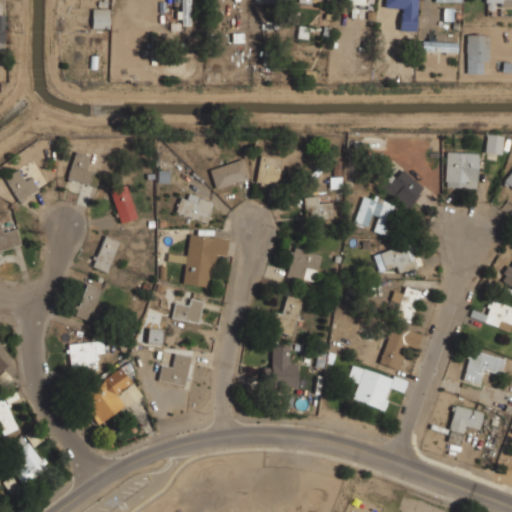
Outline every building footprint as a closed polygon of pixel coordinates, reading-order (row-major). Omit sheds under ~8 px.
[(190,24),(190,0),(180,0),(180,24),(190,24)] [(108,8),(91,7),(91,27),(108,27),(108,8)] [(466,72),(488,72),(488,33),(466,33),(466,72)] [(457,43),(427,42),(427,51),(457,52),(457,43)] [(501,154),(503,134),(486,132),(484,151),(501,154)] [(87,165),(90,154),(74,150),(67,178),(88,183),(93,166),(87,165)] [(445,186),(477,186),(477,151),(445,151),(445,186)] [(281,157),(260,153),(255,183),(276,187),(281,157)] [(210,166),(214,186),(249,179),(245,159),(210,166)] [(38,189),(29,172),(22,177),(17,168),(4,176),(18,201),(38,189)] [(407,209),(425,188),(402,168),(396,175),(391,171),(379,185),(407,209)] [(511,187),(511,168),(502,179),(511,187)] [(118,222),(135,218),(128,187),(111,191),(118,222)] [(214,202),(184,189),(174,209),(204,223),(214,202)] [(354,221),(373,227),(372,230),(389,235),(398,205),(362,194),(354,221)] [(303,196),(303,218),(331,218),(331,196),(303,196)] [(15,226),(3,230),(0,220),(0,250),(21,243),(15,226)] [(209,286),(213,255),(225,256),(227,237),(187,232),(182,283),(209,286)] [(93,266),(109,271),(117,238),(101,234),(93,266)] [(373,253),(379,271),(396,266),(398,271),(416,266),(409,242),(373,253)] [(285,275),(313,283),(321,253),(293,246),(285,275)] [(184,263),(185,255),(167,253),(166,261),(184,263)] [(511,260),(499,272),(511,287),(511,260)] [(100,287),(84,282),(74,315),(90,320),(100,287)] [(395,317),(413,320),(419,289),(404,286),(403,292),(393,290),(391,300),(398,301),(395,317)] [(269,329),(292,334),(302,295),(287,292),(282,312),(274,310),(269,329)] [(205,304),(187,293),(180,305),(176,302),(171,311),(193,324),(205,304)] [(481,320),(509,331),(511,323),(511,305),(489,297),(481,320)] [(378,367),(398,372),(406,345),(417,348),(422,331),(389,323),(378,367)] [(161,343),(162,329),(148,328),(147,342),(161,343)] [(69,341),(69,370),(97,370),(97,353),(102,353),(102,340),(69,341)] [(270,386),(297,386),(297,363),(289,363),(289,342),(270,342),(270,386)] [(482,370),(501,374),(505,357),(469,348),(462,378),(479,383),(482,370)] [(157,379),(184,385),(191,355),(173,351),(171,362),(161,360),(157,379)] [(384,409),(392,384),(401,387),(404,379),(351,364),(347,379),(356,382),(351,399),(384,409)] [(129,402),(122,391),(132,384),(120,367),(79,396),(98,423),(129,402)] [(4,397),(7,404),(19,398),(16,391),(4,397)] [(0,397),(0,436),(19,426),(3,396),(0,397)] [(448,426),(478,433),(483,411),(453,404),(448,426)] [(0,452),(24,484),(48,467),(24,434),(0,452)]
